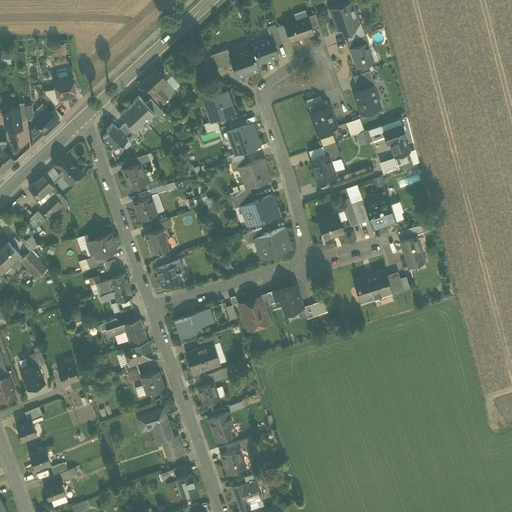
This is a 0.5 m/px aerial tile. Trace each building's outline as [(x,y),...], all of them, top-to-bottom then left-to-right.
[(330,8),(338,30),(344,28),(358,23),(350,1),(330,8)] [(295,20),(308,16),(305,9),(293,13),(295,20)] [(308,16),(312,29),(319,27),(315,13),(308,16)] [(289,40),(289,42),(314,33),(312,29),(308,16),(295,20),(283,24),(289,40)] [(344,28),(348,40),(362,35),(358,23),(344,28)] [(274,45),(281,42),(276,27),(275,24),(267,26),(271,37),(272,40),(274,45)] [(283,24),(276,27),(281,42),(289,40),(283,24)] [(364,42),(362,35),(348,40),(350,47),(364,42)] [(251,47),(253,50),(257,64),(267,61),(278,57),(274,45),(272,40),(265,43),(264,39),(250,44),(251,47)] [(351,55),(356,69),(374,62),(367,41),(364,42),(350,47),(353,54),(351,55)] [(66,54),(64,43),(54,45),(57,56),(66,54)] [(228,67),(232,66),(228,55),(229,55),(227,49),(213,54),(218,67),(227,64),(228,67)] [(259,70),(257,64),(253,50),(241,54),(239,51),(229,55),(228,55),(232,66),(236,78),(259,70)] [(26,64),(25,51),(18,52),(19,65),(26,64)] [(198,59),(213,73),(218,67),(213,54),(198,59)] [(154,95),(162,103),(169,97),(174,92),(173,90),(164,81),(166,79),(156,69),(142,82),(154,95)] [(356,75),(360,86),(373,81),(370,70),(356,75)] [(58,79),(68,76),(67,72),(65,71),(59,72),(57,75),(58,79)] [(166,79),(164,81),(173,90),(179,85),(170,75),(166,79)] [(55,87),(58,100),(60,99),(76,95),(71,76),(68,76),(58,79),(53,80),(55,87)] [(354,92),(361,113),(379,106),(372,85),(375,84),(373,81),(360,86),(361,89),(354,92)] [(51,103),(55,108),(61,103),(60,99),(58,100),(55,87),(42,88),(43,95),(51,103)] [(213,120),(213,121),(217,120),(235,113),(227,90),(202,98),(207,112),(210,111),(213,120)] [(158,107),(162,103),(154,95),(150,98),(158,107)] [(145,103),(138,96),(133,100),(134,101),(130,105),(146,123),(152,118),(150,116),(154,112),(145,103)] [(169,97),(162,103),(163,105),(170,98),(169,97)] [(145,103),(154,112),(157,116),(162,111),(158,107),(150,98),(145,103)] [(33,119),(46,107),(40,100),(32,107),(33,119)] [(308,107),(310,112),(328,106),(326,100),(308,107)] [(17,104),(18,107),(19,107),(21,121),(27,120),(26,118),(25,105),(24,102),(17,104)] [(51,103),(46,107),(58,120),(62,116),(55,108),(51,103)] [(26,118),(33,120),(33,119),(32,107),(31,104),(25,105),(26,118)] [(141,128),(146,123),(130,105),(125,109),(124,109),(119,113),(126,121),(135,130),(139,126),(141,128)] [(325,127),(326,130),(336,127),(329,106),(328,106),(310,112),(309,112),(316,130),(325,127)] [(22,127),(21,121),(19,107),(18,107),(11,108),(7,113),(7,112),(6,112),(6,113),(3,113),(5,126),(9,129),(22,127)] [(33,120),(35,121),(45,132),(58,120),(46,107),(33,119),(33,120)] [(359,118),(353,120),(357,133),(364,131),(359,118)] [(384,131),(401,124),(399,119),(368,130),(370,136),(384,131)] [(204,123),(207,132),(219,128),(217,120),(213,121),(213,120),(210,121),(204,123)] [(346,122),(351,136),(356,134),(357,133),(353,120),(346,122)] [(45,132),(35,121),(28,128),(30,146),(45,132)] [(135,130),(126,121),(122,125),(134,138),(138,134),(135,130)] [(127,139),(117,129),(112,123),(106,129),(108,131),(102,136),(114,149),(120,143),(121,145),(127,139)] [(239,152),(240,153),(242,152),(259,146),(251,123),(227,132),(231,141),(235,139),(239,152)] [(394,155),(394,156),(408,151),(409,151),(404,136),(405,136),(401,124),(384,131),(384,134),(385,138),(387,141),(388,142),(389,141),(390,145),(391,148),(392,151),(393,152),(394,155)] [(134,138),(122,125),(117,129),(127,139),(130,142),(134,138)] [(370,141),(366,130),(364,131),(357,133),(356,134),(359,145),(370,141)] [(323,146),(335,141),(332,135),(320,139),(323,146)] [(130,142),(127,139),(121,145),(125,149),(131,144),(130,142)] [(231,141),(235,153),(239,152),(235,139),(231,141)] [(322,146),(324,152),(337,148),(335,141),(323,146),(322,146)] [(326,155),(324,152),(322,146),(308,151),(312,160),(326,155)] [(328,155),(330,161),(340,157),(337,148),(324,152),(326,155),(328,155)] [(3,149),(0,152),(0,171),(1,172),(14,160),(3,149)] [(409,151),(408,151),(413,164),(417,162),(418,162),(415,149),(409,151)] [(393,157),(397,169),(406,166),(413,164),(408,151),(394,156),(394,155),(393,156),(393,157)] [(228,156),(231,162),(244,157),(242,152),(240,153),(239,152),(235,153),(228,156)] [(136,157),(138,163),(141,162),(141,163),(150,160),(147,153),(136,157)] [(53,165),(54,166),(62,175),(63,176),(63,177),(70,185),(82,174),(64,154),(53,165)] [(335,175),(333,171),(330,161),(328,155),(326,155),(312,160),(310,161),(315,172),(314,172),(317,182),(335,175)] [(246,163),(244,157),(231,162),(233,169),(239,167),(239,166),(246,163)] [(344,167),(340,157),(330,161),(333,171),(344,167)] [(383,174),(397,169),(393,157),(379,162),(383,174)] [(248,186),(248,188),(249,187),(271,180),(263,158),(246,163),(239,166),(239,167),(243,177),(244,177),(248,186)] [(122,169),(129,189),(146,183),(143,175),(145,174),(141,163),(141,162),(138,163),(122,169)] [(420,171),(417,162),(413,164),(406,166),(409,175),(420,171)] [(54,166),(49,170),(57,179),(62,175),(54,166)] [(199,166),(190,169),(192,174),(201,171),(199,166)] [(52,184),(57,179),(49,170),(44,175),(52,184)] [(52,195),(61,204),(65,200),(61,196),(53,185),(52,184),(44,175),(42,174),(29,187),(44,203),(52,195)] [(385,184),(382,174),(372,178),(376,187),(385,184)] [(151,188),(161,185),(159,179),(148,183),(146,183),(148,189),(151,188)] [(173,182),(164,185),(165,190),(175,187),(173,182)] [(351,204),(362,200),(356,183),(345,187),(349,197),(351,204)] [(153,194),(158,193),(165,190),(164,185),(163,184),(161,185),(151,188),(153,194)] [(232,200),(238,198),(251,193),(249,187),(248,188),(248,186),(229,193),(232,200)] [(150,195),(153,194),(151,188),(148,189),(137,193),(139,199),(150,195)] [(216,206),(213,196),(207,198),(205,192),(194,195),(199,207),(207,204),(208,208),(216,206)] [(150,195),(156,213),(164,210),(158,193),(153,194),(150,195)] [(254,201),(251,193),(238,198),(240,205),(254,201)] [(246,213),(250,225),(279,215),(271,194),(254,201),(240,205),(243,213),(246,213)] [(369,219),(373,229),(395,221),(390,204),(386,194),(364,202),(363,202),(367,213),(369,219)] [(40,209),(48,217),(53,212),(61,204),(52,195),(44,203),(45,205),(40,209)] [(133,201),(139,219),(156,214),(156,213),(150,195),(139,199),(133,201)] [(196,206),(193,196),(185,199),(189,209),(196,206)] [(345,206),(351,204),(349,197),(342,199),(345,206)] [(362,200),(351,204),(345,206),(349,219),(356,217),(367,213),(363,202),(364,202),(363,199),(362,200)] [(399,201),(390,204),(395,221),(403,218),(401,212),(403,211),(399,201)] [(38,210),(33,214),(41,223),(46,219),(38,210)] [(317,220),(318,223),(338,216),(337,213),(317,220)] [(367,213),(356,217),(358,223),(369,219),(367,213)] [(33,214),(29,218),(37,227),(41,223),(33,214)] [(318,223),(324,240),(344,233),(338,216),(318,223)] [(351,225),(358,223),(356,217),(349,219),(351,225)] [(32,231),(37,227),(29,218),(24,222),(26,224),(31,229),(32,231)] [(156,223),(158,228),(165,226),(166,226),(171,224),(169,218),(156,223)] [(434,221),(421,224),(423,231),(436,228),(434,221)] [(26,233),(31,229),(26,224),(21,228),(26,233)] [(405,228),(408,236),(423,231),(421,224),(405,228)] [(144,233),(151,254),(168,248),(165,238),(169,237),(166,226),(165,226),(158,228),(144,233)] [(259,246),(263,259),(292,249),(284,227),(263,234),(253,238),(255,241),(257,247),(259,246)] [(242,234),(246,244),(255,241),(253,238),(263,234),(261,228),(242,234)] [(95,253),(96,256),(104,253),(115,249),(109,232),(89,239),(86,240),(89,248),(93,247),(95,253)] [(87,255),(95,253),(93,247),(89,248),(86,240),(89,239),(87,233),(76,237),(81,250),(85,248),(87,255)] [(32,234),(27,239),(34,247),(39,243),(32,234)] [(400,241),(408,264),(423,259),(416,236),(400,241)] [(31,249),(34,247),(27,239),(23,242),(30,251),(31,249)] [(0,270),(0,271),(19,254),(8,242),(0,249),(0,270)] [(55,249),(48,247),(46,253),(53,255),(55,249)] [(48,267),(31,249),(30,251),(19,260),(35,279),(48,267)] [(96,256),(92,257),(93,260),(102,256),(104,262),(107,261),(104,253),(96,256)] [(154,259),(157,266),(168,262),(166,255),(154,259)] [(92,267),(103,262),(104,262),(102,256),(93,260),(90,261),(92,267)] [(107,261),(104,262),(103,262),(107,275),(118,271),(113,258),(107,261)] [(89,268),(86,259),(78,262),(81,271),(89,268)] [(172,261),(176,273),(178,272),(184,271),(179,259),(172,261)] [(423,259),(408,264),(410,270),(425,265),(423,259)] [(161,279),(163,285),(181,279),(178,272),(176,273),(172,261),(168,262),(157,266),(156,267),(160,279),(161,279)] [(229,262),(223,266),(227,272),(233,268),(229,262)] [(358,288),(362,301),(390,292),(391,292),(385,275),(383,269),(374,272),(374,274),(355,280),(357,287),(358,289),(358,288)] [(404,291),(403,289),(399,277),(397,271),(385,275),(391,292),(390,292),(391,295),(404,291)] [(108,277),(100,280),(95,282),(98,288),(100,294),(128,284),(124,272),(118,274),(108,277)] [(92,290),(98,288),(95,282),(100,280),(98,275),(88,278),(92,290)] [(405,275),(399,277),(403,289),(409,287),(405,275)] [(132,296),(128,284),(100,294),(102,300),(115,296),(117,302),(129,297),(132,296)] [(284,314),(303,307),(295,285),(273,292),(277,305),(281,303),(284,314)] [(277,305),(273,292),(272,290),(266,292),(270,303),(272,309),(278,307),(277,305)] [(261,295),(265,305),(270,303),(266,292),(260,294),(260,295),(261,295)] [(239,305),(248,331),(254,328),(253,325),(268,320),(269,323),(270,323),(265,305),(261,295),(260,295),(249,299),(250,302),(239,305)] [(117,302),(120,311),(132,306),(129,297),(117,302)] [(17,299),(4,304),(6,309),(19,304),(17,299)] [(325,299),(309,305),(313,316),(329,310),(325,299)] [(114,313),(120,311),(117,302),(110,304),(114,313)] [(225,307),(230,319),(237,317),(232,304),(225,307)] [(307,318),(313,316),(309,305),(303,307),(307,318)] [(174,320),(180,338),(195,332),(194,327),(201,325),(200,322),(212,318),(209,308),(174,320)] [(76,323),(84,320),(81,311),(73,313),(76,323)] [(101,330),(106,329),(105,328),(118,324),(116,317),(99,324),(101,330)] [(139,317),(122,323),(125,330),(128,340),(130,339),(144,334),(145,334),(139,317)] [(253,325),(254,328),(269,323),(268,320),(253,325)] [(121,332),(118,324),(105,328),(106,329),(108,337),(114,334),(121,332)] [(117,344),(128,340),(125,330),(121,332),(114,334),(117,344)] [(203,336),(206,345),(212,343),(213,344),(219,342),(215,332),(203,336)] [(130,339),(132,345),(146,340),(144,334),(130,339)] [(128,364),(136,362),(150,357),(150,358),(153,353),(152,353),(151,350),(150,346),(149,346),(147,340),(146,340),(132,345),(133,349),(124,352),(128,364)] [(219,342),(213,344),(219,363),(225,361),(219,342)] [(185,352),(192,372),(203,369),(219,363),(213,344),(212,343),(206,345),(201,347),(185,352)] [(57,369),(73,363),(74,363),(69,350),(56,355),(53,349),(47,351),(53,368),(55,371),(58,370),(57,369)] [(34,353),(39,365),(45,363),(41,354),(40,350),(34,353)] [(48,370),(53,368),(47,351),(41,354),(45,363),(48,370)] [(124,365),(128,364),(124,352),(116,355),(120,366),(124,365)] [(37,365),(39,365),(34,353),(29,355),(33,366),(37,365)] [(124,365),(127,372),(138,368),(136,362),(128,364),(124,365)] [(58,370),(63,384),(79,378),(73,363),(57,369),(58,370)] [(21,371),(28,389),(44,383),(37,365),(33,366),(21,371)] [(0,379),(8,376),(4,366),(0,367),(0,379)] [(140,374),(138,368),(127,372),(129,378),(140,374)] [(224,368),(205,374),(201,376),(204,384),(207,383),(213,381),(213,382),(227,377),(224,368)] [(194,378),(201,376),(205,374),(203,369),(192,372),(192,373),(194,378)] [(143,383),(146,393),(164,387),(157,370),(140,376),(143,383)] [(0,400),(15,395),(8,376),(0,379),(0,400)] [(197,386),(203,403),(218,398),(218,397),(215,387),(213,382),(213,381),(207,383),(204,384),(197,386)] [(138,396),(146,393),(143,383),(135,386),(138,396)] [(221,385),(215,387),(218,397),(225,394),(221,385)] [(228,405),(230,412),(243,407),(240,401),(228,405)] [(26,411),(29,418),(41,413),(39,407),(26,411)] [(151,423),(158,442),(162,441),(173,437),(173,436),(163,407),(148,413),(137,417),(140,427),(151,423)] [(208,418),(216,441),(235,434),(227,411),(208,418)] [(16,426),(21,440),(36,435),(31,420),(16,426)] [(162,441),(165,449),(180,444),(177,435),(173,436),(173,437),(162,441)] [(241,447),(241,448),(253,444),(251,436),(238,440),(241,447)] [(183,452),(180,444),(165,449),(167,458),(183,452)] [(29,455),(34,469),(51,463),(45,448),(29,455)] [(221,454),(227,473),(244,467),(238,448),(221,454)] [(54,474),(60,472),(66,470),(63,462),(51,467),(54,474)] [(74,467),(66,470),(60,472),(62,479),(76,474),(74,467)] [(160,473),(163,480),(175,476),(173,469),(160,473)] [(244,477),(246,483),(254,480),(255,481),(259,479),(257,472),(244,477)] [(175,478),(182,497),(198,492),(191,473),(175,478)] [(173,500),(182,497),(175,478),(167,481),(168,483),(165,484),(168,490),(169,489),(173,500)] [(48,500),(51,499),(65,494),(65,493),(60,480),(43,487),(48,500)] [(236,495),(241,510),(250,507),(249,503),(248,500),(253,498),(254,501),(261,498),(255,481),(254,480),(246,483),(232,488),(235,496),(236,495)] [(67,500),(65,494),(51,499),(53,505),(67,500)] [(254,501),(249,503),(250,507),(251,510),(264,506),(261,498),(254,501)] [(72,505),(74,511),(75,511),(87,508),(84,500),(72,505)] [(182,508),(183,511),(200,511),(201,511),(197,503),(182,508)] [(282,511),(279,503),(261,509),(262,511),(282,511)]
